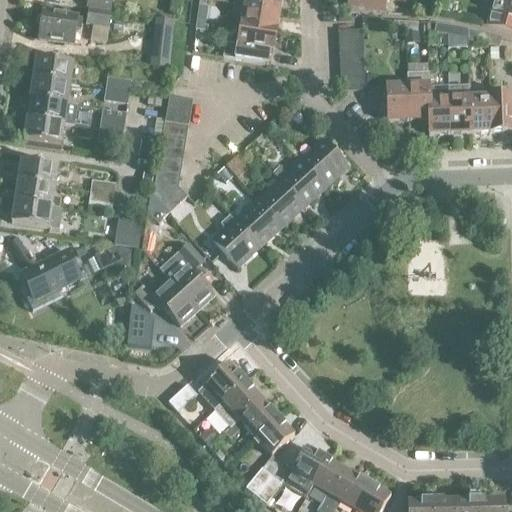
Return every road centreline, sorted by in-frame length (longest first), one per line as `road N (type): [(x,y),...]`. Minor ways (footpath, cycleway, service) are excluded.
road 1 (residential): [(511,470),(411,475),(328,431),(238,329)]
road 2 (residential): [(43,377),(65,368),(144,387),(173,384),(238,329)]
road 3 (residential): [(390,188),(309,98),(310,0)]
road 4 (residential): [(238,329),(390,188)]
road 5 (secondary): [(145,511),(8,430)]
road 6 (residential): [(390,188),(511,176)]
